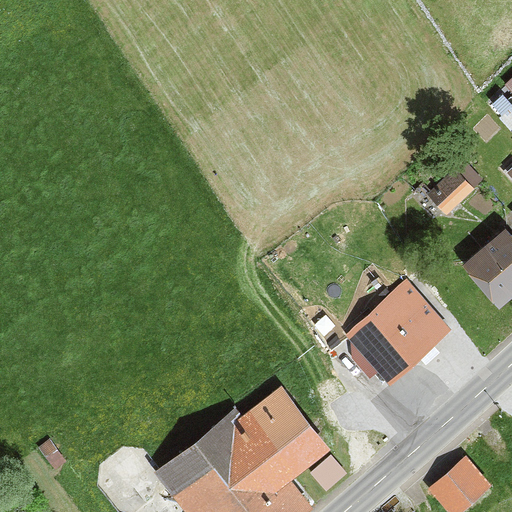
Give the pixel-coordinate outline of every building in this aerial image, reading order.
[(511,297),(511,239),(498,225),(460,262),(503,306),(511,297)] [(433,338),(386,288),(340,330),(364,355),(340,377),(364,402),(433,338)] [(325,449),(277,383),(154,472),(183,511),(308,511),(312,509),(288,476),(325,449)] [(347,476),(330,457),(309,476),(326,494),(347,476)] [(455,511),(487,484),(464,458),(427,491),(446,511),(455,511)]
